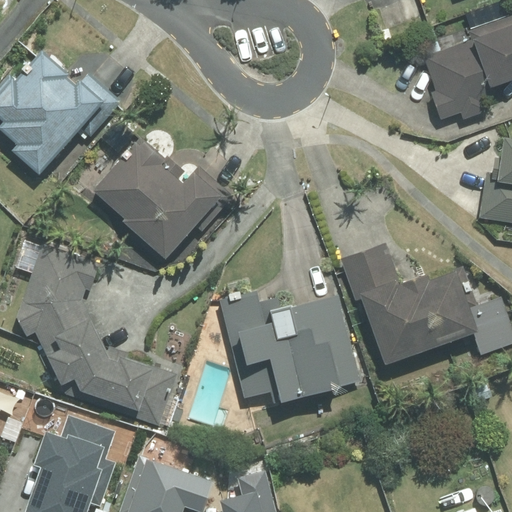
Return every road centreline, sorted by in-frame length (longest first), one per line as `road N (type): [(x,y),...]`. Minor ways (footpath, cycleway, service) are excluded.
road 1 (residential): [(177,5),(277,4),(301,20),(314,45),(306,80)]
road 2 (residential): [(306,80),(291,96),(249,88),(211,58),(177,5)]
